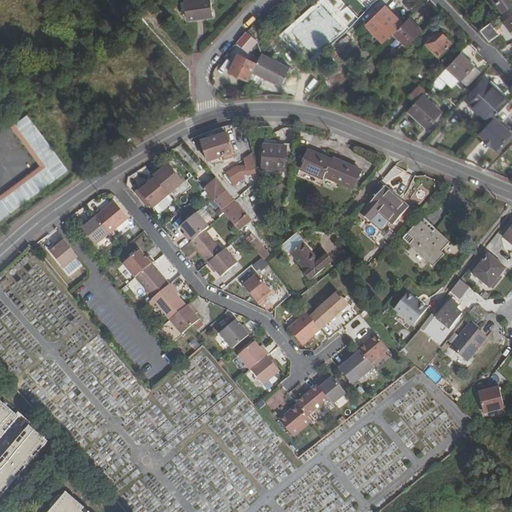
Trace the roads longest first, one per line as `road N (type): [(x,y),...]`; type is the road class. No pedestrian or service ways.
road 1 (tertiary): [(511,193),(327,118),(249,109),(207,117)]
road 2 (residential): [(305,370),(264,320),(203,292),(105,175)]
road 3 (residential): [(262,0),(203,63),(207,117)]
road 4 (tertiary): [(105,175),(0,255)]
